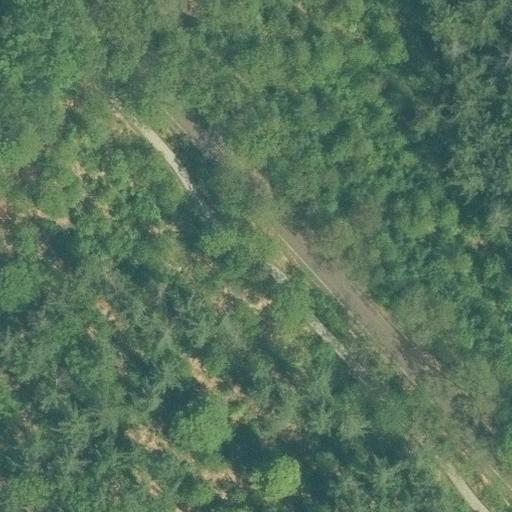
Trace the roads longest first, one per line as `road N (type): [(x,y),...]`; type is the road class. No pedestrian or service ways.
road 1 (tertiary): [(511,477),(75,0)]
road 2 (track): [(0,191),(103,89)]
